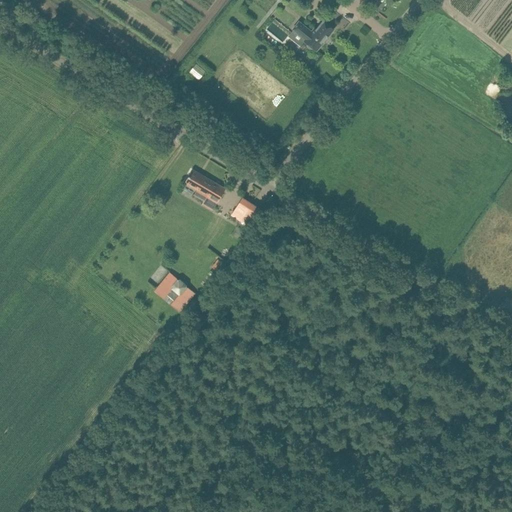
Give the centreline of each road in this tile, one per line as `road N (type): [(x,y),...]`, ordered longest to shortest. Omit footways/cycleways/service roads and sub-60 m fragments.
road 1 (unclassified): [(268,185),(0,23)]
road 2 (unclassified): [(511,330),(268,185)]
road 3 (unclassified): [(268,185),(417,0)]
